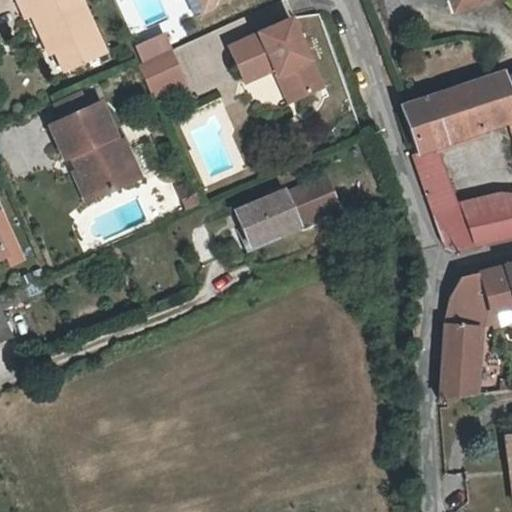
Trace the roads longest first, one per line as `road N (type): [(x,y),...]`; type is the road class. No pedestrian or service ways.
road 1 (residential): [(342,0),(433,260)]
road 2 (residential): [(433,260),(421,369),(427,511)]
